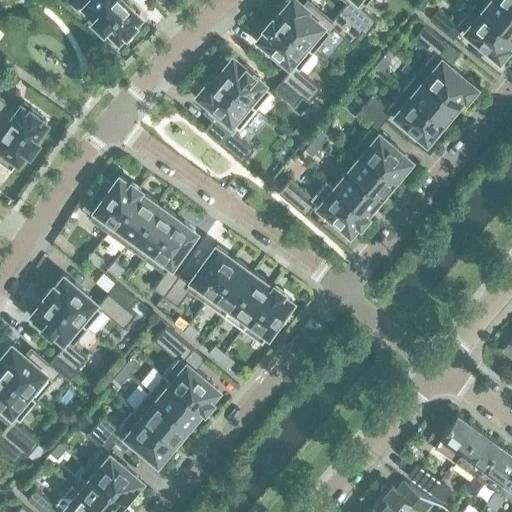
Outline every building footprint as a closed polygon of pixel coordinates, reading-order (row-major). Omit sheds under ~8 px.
[(86,0),(83,3),(94,14),(92,16),(103,26),(105,24),(118,36),(124,30),(125,32),(139,17),(138,15),(139,14),(127,2),(128,1),(127,0),(125,0),(124,0),(86,0)] [(280,9),(274,16),(314,49),(333,26),(351,42),(362,29),(338,9),(331,18),(308,0),(305,4),(299,0),(286,0),(280,9)] [(346,0),(338,9),(362,29),(365,32),(377,19),(362,6),(367,0),(346,0)] [(511,5),(505,0),(488,0),(481,9),(511,35),(511,5)] [(499,56),(508,45),(506,43),(511,35),(481,9),(482,8),(473,1),(456,22),(437,7),(429,17),(453,37),(462,26),(499,56)] [(266,26),(257,36),(268,45),(267,46),(277,54),(278,53),(289,62),(290,60),(293,63),(281,77),(301,94),(309,100),(320,86),(298,67),(314,49),(274,16),(272,14),(263,24),(266,26)] [(457,101),(463,94),(465,96),(475,85),(449,63),(458,52),(424,23),(413,36),(431,51),(417,68),(457,101)] [(214,72),(216,74),(255,107),(270,89),(262,82),(264,80),(252,71),(253,70),(245,63),(244,64),(232,54),(231,56),(229,54),(214,72)] [(384,54),(375,64),(382,69),(390,59),(384,54)] [(451,109),(457,101),(417,68),(402,86),(442,120),(443,120),(452,110),(451,109)] [(235,132),(255,107),(216,74),(210,80),(208,78),(197,92),(211,104),(206,111),(228,129),(219,140),(242,160),(253,147),(235,132)] [(281,77),(274,86),(294,103),(301,94),(281,77)] [(372,92),(363,102),(384,119),(392,109),(426,138),(427,137),(428,138),(436,128),(435,127),(442,120),(402,86),(387,104),(372,92)] [(0,159),(11,167),(17,159),(18,159),(26,147),(29,149),(38,137),(35,135),(46,120),(39,115),(40,113),(24,101),(22,103),(20,102),(15,109),(9,105),(10,104),(0,96),(0,159)] [(376,128),(384,119),(363,102),(355,112),(370,125),(354,143),(363,150),(394,176),(401,168),(402,169),(410,159),(409,158),(410,157),(376,128)] [(313,138),(319,144),(328,134),(321,128),(313,138)] [(319,144),(313,138),(304,148),(311,154),(319,144)] [(363,150),(348,168),(379,194),(385,187),(386,188),(395,177),(394,176),(394,177),(363,150)] [(348,168),(334,185),(365,211),(371,204),(372,205),(380,195),(379,194),(348,168)] [(102,197),(88,216),(108,230),(138,188),(140,186),(130,179),(128,181),(118,174),(111,184),(110,183),(101,196),(102,197)] [(334,185),(326,178),(311,196),(288,177),(277,190),(305,213),(315,201),(327,211),(326,212),(339,223),(340,222),(349,230),(357,220),(359,222),(367,213),(365,211),(334,185)] [(138,188),(108,230),(126,243),(157,201),(157,200),(146,192),(145,193),(138,188)] [(157,201),(126,243),(145,257),(175,215),(176,214),(165,206),(164,207),(157,201)] [(175,215),(145,257),(161,268),(164,270),(153,286),(164,294),(179,273),(169,265),(195,229),(194,228),(195,227),(184,220),(183,221),(175,215)] [(179,273),(164,294),(177,304),(189,288),(205,300),(235,258),(227,252),(228,251),(217,243),(216,244),(215,244),(189,280),(179,273)] [(93,249),(87,256),(97,264),(103,258),(93,249)] [(235,258),(205,300),(223,313),(254,271),(248,268),(246,266),(247,265),(236,257),(235,258)] [(118,274),(124,267),(114,259),(108,266),(118,274)] [(254,271),(223,313),(241,326),(272,284),(265,280),(266,278),(254,270),(254,271)] [(53,281),(44,291),(45,291),(86,326),(101,308),(124,326),(135,312),(128,306),(108,290),(96,303),(93,301),(95,299),(84,290),(85,289),(75,281),(74,282),(63,273),(55,283),(53,281)] [(116,280),(108,290),(128,306),(136,297),(116,280)] [(272,284),(241,326),(261,341),(275,322),(276,323),(285,310),(284,309),(291,299),(282,292),(283,289),(274,282),(272,284)] [(45,291),(31,307),(33,309),(31,311),(43,321),(42,322),(50,329),(51,328),(62,337),(64,336),(67,338),(57,350),(77,367),(87,355),(72,343),(86,326),(45,291)] [(193,337),(199,330),(189,322),(183,329),(193,337)] [(165,324),(155,336),(177,355),(162,372),(202,406),(204,408),(212,398),(210,396),(217,387),(208,379),(209,378),(196,367),(196,368),(183,358),(193,347),(165,324)] [(511,337),(503,348),(511,356),(511,337)] [(3,357),(0,360),(0,367),(36,397),(59,371),(68,378),(77,367),(57,350),(48,361),(32,347),(26,354),(11,342),(0,355),(3,357)] [(209,350),(218,358),(224,351),(214,343),(209,350)] [(224,351),(218,358),(228,367),(234,360),(224,351)] [(129,357),(121,367),(128,372),(136,363),(129,357)] [(0,413),(8,421),(1,429),(28,452),(39,440),(17,421),(36,397),(0,367),(0,413)] [(128,372),(121,367),(113,376),(120,382),(128,372)] [(162,372),(148,389),(187,423),(188,424),(197,413),(196,412),(202,406),(162,372)] [(148,389),(133,407),(173,440),(174,441),(183,430),(182,430),(187,423),(148,389)] [(104,411),(94,423),(114,440),(122,430),(157,459),(158,458),(159,459),(167,449),(166,448),(173,440),(133,407),(119,424),(104,411)] [(456,459),(478,428),(458,413),(435,444),(456,459)] [(101,445),(85,464),(93,471),(94,470),(125,497),(132,489),(133,490),(141,480),(140,479),(141,478),(106,449),(114,440),(94,423),(86,433),(101,445)] [(478,428),(456,459),(476,474),(475,475),(476,475),(499,442),(478,428)] [(0,445),(16,459),(23,450),(27,453),(28,452),(1,429),(0,430),(0,445)] [(58,441),(50,451),(57,457),(65,447),(58,441)] [(511,451),(499,442),(476,475),(466,488),(474,494),(484,480),(486,480),(497,488),(498,489),(511,468),(511,451)] [(434,493),(441,483),(414,464),(407,474),(434,493)] [(511,468),(498,489),(497,488),(485,502),(494,508),(504,494),(511,499),(511,468)] [(125,497),(94,471),(79,488),(107,511),(114,511),(120,505),(119,504),(125,497)] [(393,484),(372,508),(377,511),(416,511),(418,510),(420,511),(423,511),(432,501),(405,478),(397,488),(393,484)] [(106,511),(78,489),(79,488),(71,481),(53,502),(35,486),(27,496),(45,511),(53,511),(60,505),(68,511),(106,511)] [(450,489),(441,483),(434,493),(443,499),(450,489)] [(33,511),(22,502),(13,511),(33,511)]
